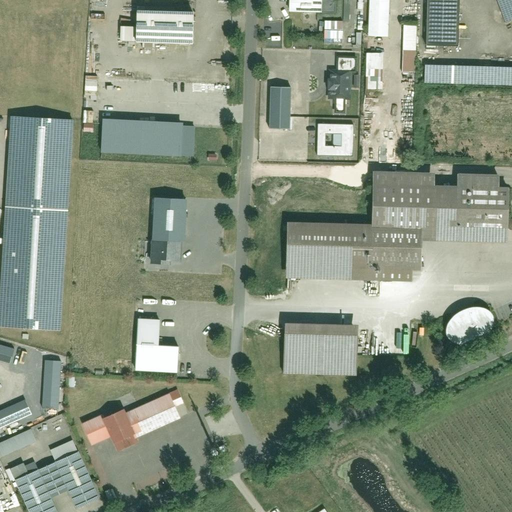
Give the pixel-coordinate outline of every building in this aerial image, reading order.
[(319,0),(286,0),(286,13),(319,14),(319,0)] [(366,0),(366,36),(386,36),(386,0),(366,0)] [(456,0),(423,0),(422,45),(455,46),(456,0)] [(511,0),(495,0),(506,25),(511,22),(511,0)] [(187,13),(133,12),(133,43),(186,44),(187,13)] [(401,24),(401,72),(414,72),(415,24),(401,24)] [(380,89),(380,69),(387,69),(387,52),(364,52),(364,89),(380,89)] [(511,86),(511,67),(422,66),(422,84),(511,86)] [(352,71),(329,70),(328,98),(351,99),(352,71)] [(288,88),(267,88),(266,130),(286,131),(288,88)] [(70,120),(8,116),(0,232),(0,330),(56,334),(70,120)] [(183,124),(100,119),(98,152),(181,157),(183,124)] [(354,124),(318,124),(318,155),(353,156),(354,124)] [(284,227),(283,280),(409,283),(409,272),(418,272),(419,243),(504,243),(505,190),(495,190),(496,176),(454,174),(453,189),(430,188),(431,173),(368,171),(368,227),(284,227)] [(185,199),(150,197),(147,266),(182,267),(185,199)] [(447,346),(492,329),(481,303),(437,320),(447,346)] [(156,321),(135,320),(133,372),(175,374),(176,348),(155,347),(156,321)] [(353,328),(280,326),(279,375),(352,377),(353,328)] [(19,349),(0,343),(0,360),(11,364),(14,352),(18,353),(19,349)] [(30,360),(36,362),(39,351),(33,350),(30,360)] [(41,359),(41,407),(59,408),(59,360),(41,359)] [(177,408),(166,383),(102,410),(100,405),(77,415),(86,436),(109,425),(116,441),(133,434),(130,428),(177,408)] [(0,408),(0,427),(32,414),(25,398),(0,408)] [(0,455),(35,441),(30,428),(0,440),(0,455)] [(77,451),(14,478),(28,511),(55,511),(50,498),(67,491),(75,511),(76,511),(99,502),(77,451)]
